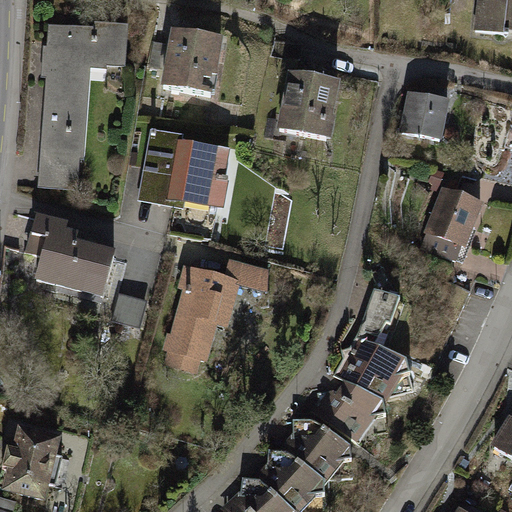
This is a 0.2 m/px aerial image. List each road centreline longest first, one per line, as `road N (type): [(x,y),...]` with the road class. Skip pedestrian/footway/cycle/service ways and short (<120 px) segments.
road 1 (residential): [(184,511),(316,370),(339,314),(394,55)]
road 2 (residential): [(511,311),(403,511)]
road 3 (residential): [(394,55),(511,84)]
